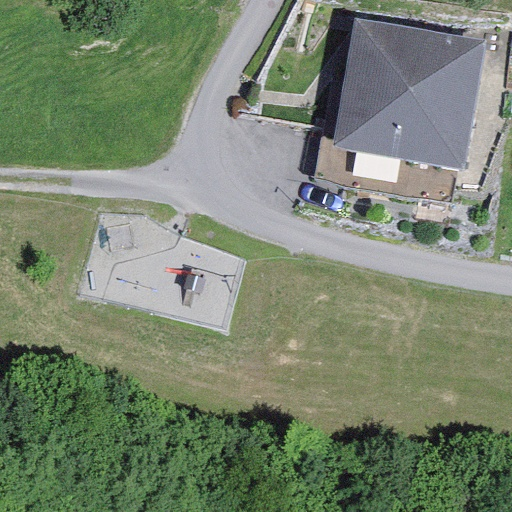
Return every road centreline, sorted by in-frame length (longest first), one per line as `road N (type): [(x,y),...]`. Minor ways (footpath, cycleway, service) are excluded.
road 1 (unclassified): [(511,285),(436,278),(171,192)]
road 2 (unclassified): [(268,0),(171,192)]
road 3 (unclassified): [(171,192),(0,180)]
